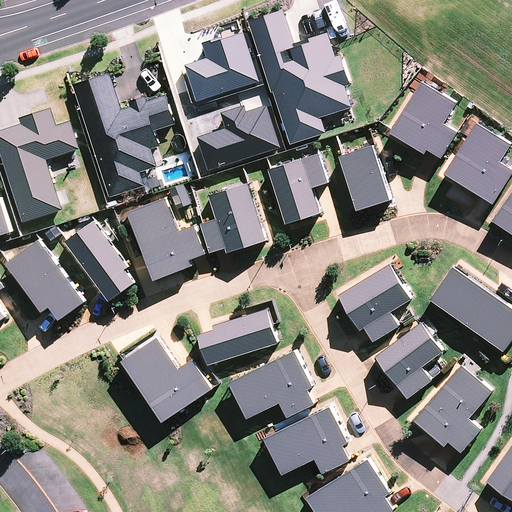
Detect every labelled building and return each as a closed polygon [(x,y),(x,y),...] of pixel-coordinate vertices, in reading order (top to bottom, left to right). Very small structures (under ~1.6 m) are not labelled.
[(285,10),(250,22),(272,92),(274,92),(291,144),(327,133),(322,117),(353,107),(346,86),(352,84),(343,55),(337,56),(329,31),(295,42),(285,10)] [(111,73),(74,84),(111,197),(146,186),(142,172),(158,167),(152,148),(161,145),(157,130),(178,123),(168,94),(148,101),(147,96),(129,101),(131,106),(122,109),(111,73)] [(458,104),(424,83),(392,133),(427,155),(430,150),(444,158),(460,133),(445,124),(458,104)] [(22,124),(0,130),(0,149),(23,222),(63,209),(47,159),(81,148),(72,120),(58,125),(52,107),(20,118),(22,124)] [(511,140),(511,139),(480,120),(446,174),(492,203),(511,171),(511,168),(499,161),(511,140)] [(389,198),(373,144),(341,153),(357,207),(389,198)] [(316,149),(268,165),(286,220),(319,209),(311,185),(326,180),(316,149)] [(248,179),(209,192),(218,217),(200,223),(211,254),(267,235),(248,179)] [(179,229),(166,192),(123,207),(147,277),(206,256),(195,224),(179,229)] [(0,235),(13,232),(2,197),(0,197),(0,235)] [(511,198),(496,223),(511,233),(511,198)] [(130,280),(92,218),(62,237),(100,298),(130,280)] [(77,296),(33,235),(0,258),(0,267),(32,312),(46,303),(53,313),(77,296)] [(413,298),(391,263),(339,295),(361,331),(367,328),(376,342),(402,326),(393,311),(413,298)] [(511,339),(511,307),(452,265),(430,296),(505,349),(511,339)] [(272,310),(202,330),(211,361),(281,342),(272,310)] [(378,356),(409,397),(433,379),(422,366),(444,350),(423,322),(378,356)] [(155,335),(123,357),(165,416),(209,385),(189,357),(177,365),(155,335)] [(299,351),(232,382),(249,418),(283,402),(289,414),(315,402),(310,389),(315,387),(299,351)] [(493,387),(464,362),(414,418),(446,446),(451,441),(463,452),(483,429),(470,417),(495,389),(493,387)] [(327,405),(260,436),(277,472),(311,456),(317,469),(349,453),(327,405)] [(511,450),(489,482),(511,498),(511,450)] [(372,459),(309,497),(318,511),(361,511),(362,511),(387,511),(394,508),(387,496),(393,493),(372,459)]
